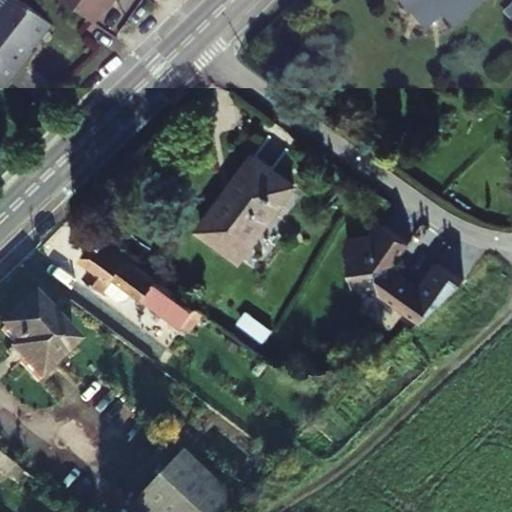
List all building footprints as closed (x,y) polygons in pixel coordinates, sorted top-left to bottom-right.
[(0,0),(0,82),(8,89),(35,53),(28,47),(45,24),(13,0),(0,0)] [(62,0),(91,20),(94,22),(110,0),(62,0)] [(455,24),(481,0),(406,0),(412,7),(414,6),(429,22),(442,10),(455,24)] [(240,255),(293,184),(255,155),(201,226),(240,255)] [(403,245),(378,227),(369,240),(349,243),(348,278),(369,278),(369,299),(396,320),(413,333),(415,331),(466,283),(433,259),(414,286),(386,266),(403,245)] [(193,304),(96,234),(81,255),(91,261),(84,271),(123,299),(134,282),(146,291),(143,295),(180,322),(193,304)] [(388,330),(396,320),(369,299),(369,278),(348,278),(347,298),(388,330)] [(71,343),(29,299),(0,326),(0,327),(14,343),(8,349),(35,377),(71,343)] [(162,333),(156,341),(171,352),(177,344),(162,333)] [(15,466),(0,455),(0,466),(10,474),(15,466)] [(126,509),(129,511),(216,511),(224,502),(176,456),(126,509)]
